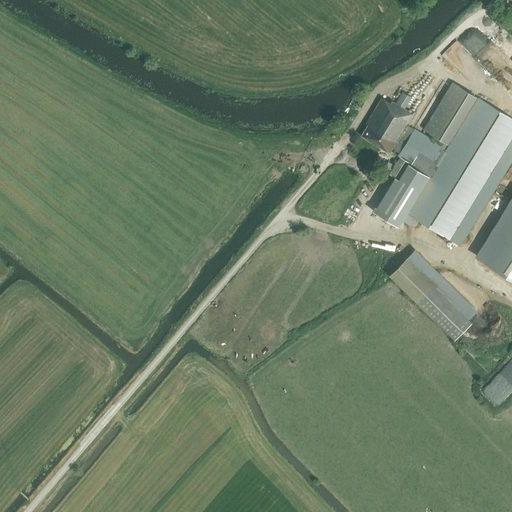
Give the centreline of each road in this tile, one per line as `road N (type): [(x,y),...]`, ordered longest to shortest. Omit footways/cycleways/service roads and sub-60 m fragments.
road 1 (unclassified): [(27,511),(319,170)]
road 2 (track): [(511,303),(414,241),(361,221)]
